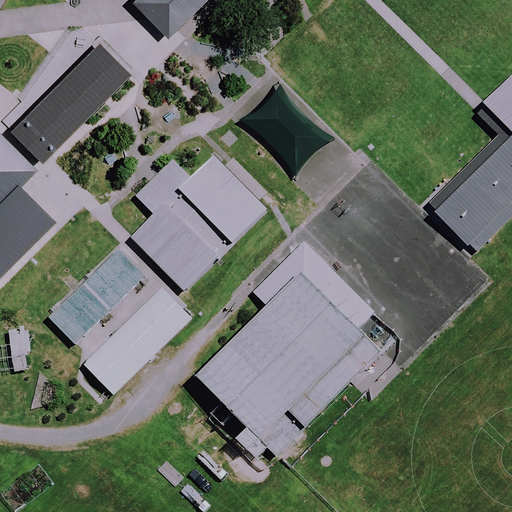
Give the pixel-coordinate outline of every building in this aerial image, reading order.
[(147,0),(174,26),(198,0),(147,0)] [(278,56),(356,137),(390,104),(363,77),(443,0),(472,0),(500,29),(511,17),(511,0),(383,0),(334,48),(311,24),(278,56)] [(133,67),(103,38),(16,127),(45,156),(133,67)] [(511,125),(511,130),(435,206),(478,250),(511,216),(511,81),(490,103),(511,125)] [(0,274),(57,218),(20,182),(36,165),(0,129),(0,274)] [(135,237),(190,290),(270,208),(216,155),(135,237)] [(203,375),(282,454),(389,348),(363,321),(375,309),(309,242),(259,291),(273,306),(203,375)] [(149,274),(121,246),(52,315),(80,342),(149,274)] [(195,317),(164,287),(88,364),(119,394),(195,317)]
